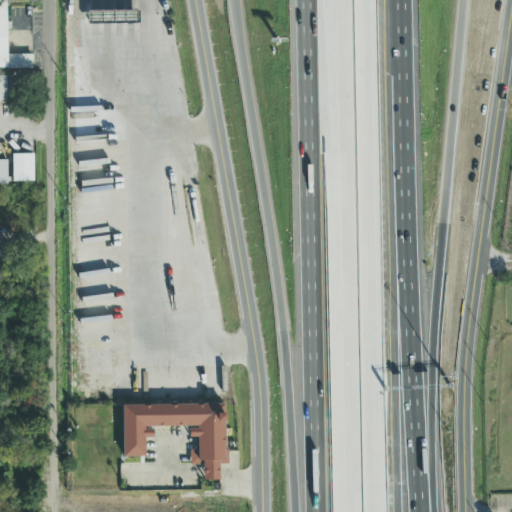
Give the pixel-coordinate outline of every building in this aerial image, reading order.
[(0,0),(0,69),(32,69),(32,55),(6,55),(5,0),(0,0)] [(84,23),(84,11),(136,10),(136,23),(84,23)] [(0,77),(0,101),(10,101),(9,77),(0,77)] [(12,182),(33,182),(33,155),(12,155),(12,182)] [(122,407),(123,458),(144,458),(144,439),(152,439),(151,428),(188,428),(189,438),(197,438),(197,451),(189,451),(190,466),(202,465),(203,482),(219,481),(219,466),(225,466),(224,405),(122,407)]
